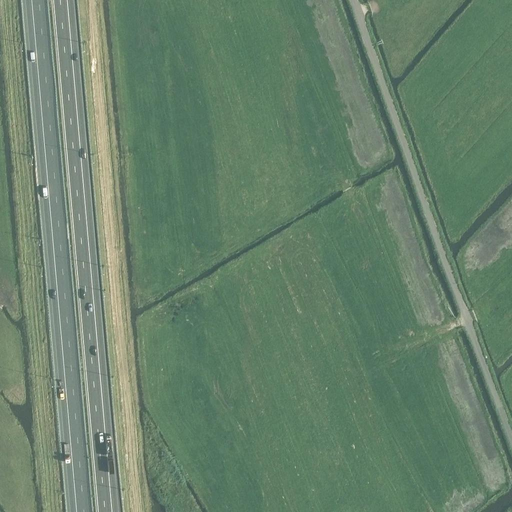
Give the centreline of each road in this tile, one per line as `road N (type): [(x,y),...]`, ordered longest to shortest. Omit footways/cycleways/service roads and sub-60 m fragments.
road 1 (motorway): [(35,0),(80,511)]
road 2 (motorway): [(108,511),(63,0)]
road 3 (unclassified): [(511,439),(353,0)]
